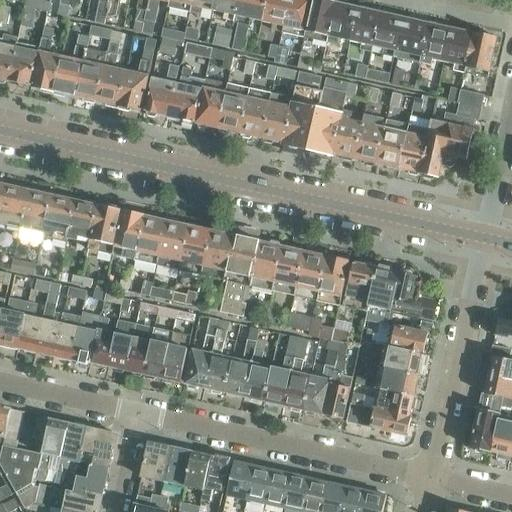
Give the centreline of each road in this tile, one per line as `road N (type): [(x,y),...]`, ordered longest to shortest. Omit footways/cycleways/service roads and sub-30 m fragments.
road 1 (residential): [(484,236),(0,130)]
road 2 (residential): [(430,478),(139,413)]
road 3 (residential): [(430,478),(484,236)]
road 4 (residential): [(139,413),(0,382)]
road 5 (residential): [(484,236),(511,118)]
